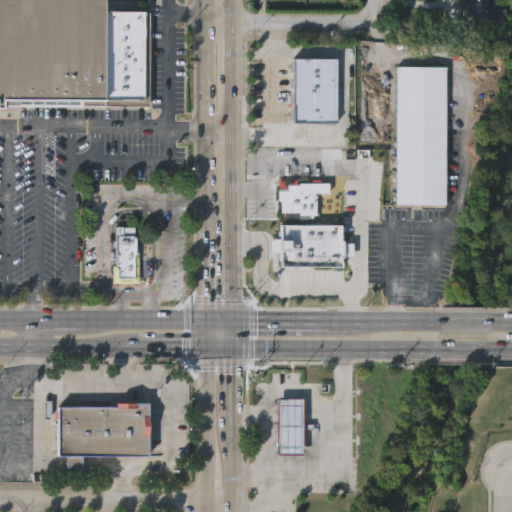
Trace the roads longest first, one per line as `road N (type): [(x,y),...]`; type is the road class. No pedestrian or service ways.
road 1 (secondary): [(203,0),(205,232)]
road 2 (residential): [(0,501),(203,503)]
road 3 (primary): [(234,345),(430,347)]
road 4 (secondary): [(230,511),(234,345)]
road 5 (residential): [(231,15),(354,19),(370,0)]
road 6 (secondary): [(234,318),(233,188)]
road 7 (primary): [(206,318),(81,317)]
road 8 (secondary): [(206,345),(204,467)]
